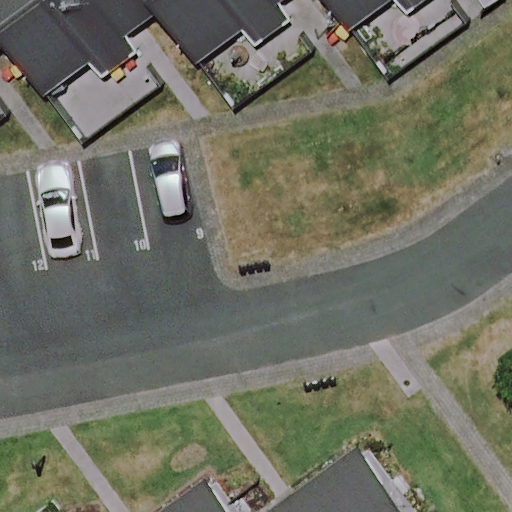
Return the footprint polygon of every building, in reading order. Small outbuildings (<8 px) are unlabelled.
[(150,0),(0,0),(0,42),(7,52),(80,149),(161,88),(124,40),(160,13),(150,0)] [(150,0),(160,13),(238,115),(315,57),(279,8),(289,0),(150,0)] [(329,0),(391,81),(471,20),(456,0),(329,0)] [(0,42),(0,134),(17,122),(0,99),(0,57),(7,52),(0,42)] [(401,511),(350,444),(260,511),(401,511)] [(229,511),(204,479),(160,511),(229,511)]
